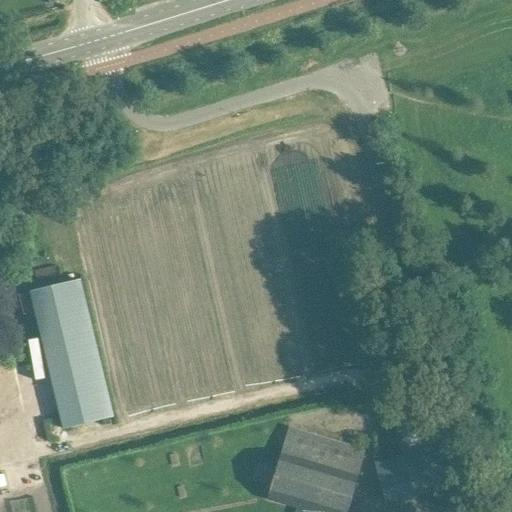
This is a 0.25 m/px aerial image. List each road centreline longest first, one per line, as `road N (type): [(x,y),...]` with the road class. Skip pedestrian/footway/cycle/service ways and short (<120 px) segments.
road 1 (residential): [(96,41),(120,101),(150,125),(313,82),(351,98),(464,511)]
road 2 (tertiary): [(233,0),(96,41)]
